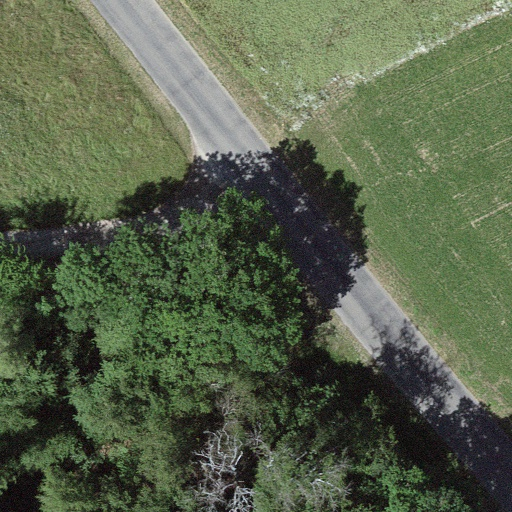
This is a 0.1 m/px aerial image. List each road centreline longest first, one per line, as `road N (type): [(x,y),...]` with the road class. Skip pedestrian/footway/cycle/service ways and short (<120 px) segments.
road 1 (tertiary): [(511,481),(122,0)]
road 2 (track): [(0,246),(117,234),(260,174)]
